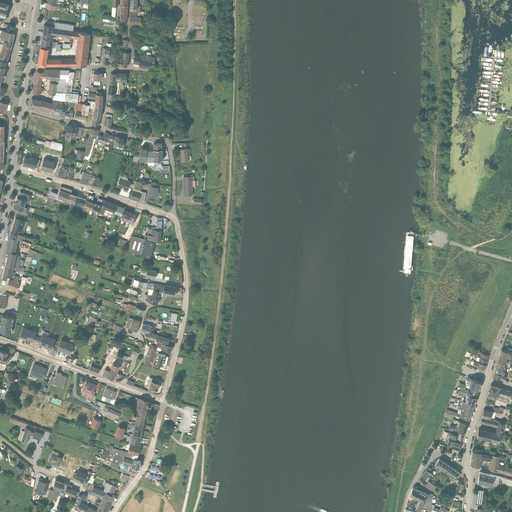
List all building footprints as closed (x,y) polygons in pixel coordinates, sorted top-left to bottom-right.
[(0,0),(0,19),(4,20),(6,16),(7,11),(8,7),(9,2),(0,0)] [(120,16),(120,18),(127,18),(128,4),(127,0),(120,0),(120,4),(120,11),(120,16)] [(137,15),(141,15),(143,15),(144,10),(140,10),(140,4),(138,4),(138,6),(130,6),(130,10),(137,10),(137,15)] [(130,10),(130,24),(141,24),(141,23),(140,23),(141,15),(137,15),(137,10),(130,10)] [(54,24),(54,26),(73,29),(74,23),(54,21),(54,24)] [(42,36),(50,38),(52,38),(53,33),(54,26),(54,24),(44,23),(42,36)] [(54,26),(53,33),(72,36),(73,29),(54,26)] [(2,29),(0,34),(5,36),(13,38),(15,32),(2,29)] [(61,58),(62,64),(62,65),(64,65),(75,64),(87,64),(87,57),(91,32),(79,30),(73,29),(72,36),(78,37),(75,57),(61,57),(61,58)] [(3,43),(12,45),(13,38),(5,36),(3,43)] [(41,44),(49,46),(50,38),(42,36),(41,44)] [(50,38),(49,46),(53,46),(54,46),(60,46),(60,45),(61,45),(61,43),(58,43),(58,40),(54,40),(52,40),(53,38),(52,38),(50,38)] [(3,43),(0,53),(9,55),(12,45),(3,43)] [(49,46),(41,44),(38,63),(45,64),(46,64),(48,52),(49,46)] [(106,46),(103,46),(102,45),(100,62),(105,63),(106,55),(109,56),(109,53),(110,48),(107,48),(107,46),(106,46)] [(48,52),(46,64),(55,64),(58,64),(62,64),(61,58),(49,59),(50,52),(48,52)] [(151,60),(154,61),(155,61),(155,55),(151,55),(151,54),(146,53),(146,54),(140,53),(140,55),(135,54),(133,62),(139,63),(139,65),(145,66),(150,66),(151,62),(151,60)] [(42,79),(57,81),(62,82),(63,82),(64,78),(64,76),(68,76),(69,75),(70,70),(70,68),(43,68),(43,70),(42,79)] [(34,83),(43,84),(45,85),(49,85),(48,92),(55,93),(57,81),(42,79),(43,70),(36,69),(34,81),(34,83)] [(69,75),(68,76),(68,78),(67,82),(68,82),(67,90),(78,92),(78,91),(76,90),(72,90),(74,76),(73,76),(74,73),(74,71),(74,70),(70,70),(69,75)] [(109,91),(115,92),(116,86),(116,84),(116,80),(118,80),(121,80),(121,82),(127,81),(127,71),(117,71),(117,72),(111,72),(108,91),(109,91)] [(62,82),(60,94),(60,98),(63,99),(64,99),(66,90),(67,90),(68,82),(67,82),(63,82),(62,82)] [(43,84),(34,83),(32,91),(40,93),(40,91),(42,92),(42,91),(42,88),(42,86),(43,84)] [(96,91),(96,92),(102,93),(103,91),(97,90),(97,86),(94,85),(90,85),(90,88),(89,90),(96,91)] [(66,90),(64,99),(76,101),(76,100),(78,101),(78,98),(78,96),(79,92),(78,92),(67,90),(66,90)] [(40,107),(42,99),(32,96),(30,105),(40,107)] [(56,102),(54,108),(65,111),(67,103),(64,102),(62,102),(63,99),(60,98),(53,97),(52,101),(56,102)] [(42,99),(40,107),(54,111),(54,108),(56,102),(52,101),(42,98),(42,99)] [(90,102),(89,106),(91,106),(95,107),(95,103),(96,99),(88,98),(87,102),(90,102)] [(90,102),(87,102),(83,101),(83,103),(82,106),(82,107),(81,111),(76,110),(75,116),(86,118),(87,112),(88,112),(89,106),(90,102)] [(95,103),(95,107),(93,115),(100,116),(102,104),(95,103)] [(66,113),(65,116),(72,118),(74,108),(71,107),(70,112),(66,111),(66,113)] [(100,116),(93,115),(92,122),(99,124),(100,116)] [(113,116),(105,115),(104,123),(104,124),(112,126),(113,116)] [(65,132),(67,132),(76,134),(78,125),(74,124),(67,123),(65,132)] [(85,150),(85,153),(88,154),(89,150),(91,144),(93,136),(96,137),(97,132),(90,130),(90,131),(88,137),(87,143),(85,150)] [(114,140),(116,134),(108,132),(108,131),(105,130),(103,135),(98,133),(97,139),(106,142),(107,138),(114,140)] [(116,134),(114,140),(114,143),(117,144),(121,145),(122,145),(124,137),(119,135),(116,134)] [(37,137),(36,142),(45,144),(62,149),(63,142),(52,139),(52,140),(46,139),(46,140),(37,137)] [(139,155),(139,157),(139,158),(149,160),(154,160),(154,159),(153,148),(147,149),(147,148),(147,146),(141,145),(139,155)] [(85,153),(85,150),(78,148),(75,148),(74,153),(77,154),(76,156),(84,158),(85,153)] [(153,148),(154,159),(162,159),(162,148),(153,148)] [(25,154),(23,163),(30,164),(29,165),(34,167),(37,157),(25,154)] [(53,170),(56,159),(45,156),(42,167),(53,170)] [(89,172),(89,174),(95,176),(95,174),(91,173),(92,169),(86,167),(85,171),(89,172)] [(89,174),(89,172),(83,170),(80,180),(87,182),(89,174)] [(89,174),(87,182),(93,184),(95,176),(89,174)] [(193,194),(193,175),(183,175),(183,194),(193,194)] [(120,177),(117,185),(124,188),(124,189),(127,190),(131,179),(127,178),(127,179),(120,177)] [(133,187),(140,189),(142,181),(135,179),(133,187)] [(155,186),(151,184),(150,184),(147,195),(156,197),(157,193),(158,189),(159,187),(155,186)] [(141,191),(139,199),(143,200),(146,191),(141,190),(140,189),(133,187),(133,189),(141,191)] [(57,195),(68,199),(69,196),(69,195),(70,192),(60,188),(58,192),(57,195)] [(141,191),(133,189),(130,197),(139,199),(141,191)] [(18,195),(26,198),(29,199),(31,193),(20,190),(18,195)] [(49,195),(58,199),(63,200),(67,201),(68,199),(57,195),(58,192),(57,192),(51,190),(49,195)] [(69,196),(68,199),(74,202),(77,194),(71,192),(70,192),(69,195),(69,196)] [(77,194),(74,202),(80,204),(82,205),(84,205),(87,198),(77,194)] [(16,201),(25,204),(25,201),(26,198),(18,195),(16,201)] [(58,199),(49,195),(47,201),(52,203),(54,203),(55,200),(58,201),(58,199)] [(87,198),(84,205),(92,208),(95,201),(92,200),(87,198)] [(108,208),(113,210),(114,211),(117,203),(105,198),(102,205),(108,208)] [(23,209),(24,205),(25,204),(16,201),(14,206),(23,209)] [(95,201),(92,208),(95,209),(98,210),(100,204),(101,203),(96,201),(95,201)] [(117,203),(114,211),(121,214),(121,213),(123,208),(124,208),(124,206),(117,203)] [(100,204),(98,210),(104,213),(107,214),(108,210),(112,212),(113,210),(108,208),(102,205),(100,204)] [(23,209),(14,206),(13,209),(17,211),(26,214),(27,211),(28,211),(29,206),(24,205),(23,209)] [(123,208),(121,213),(123,214),(122,217),(121,218),(126,220),(127,216),(130,217),(132,211),(124,208),(123,208)] [(18,232),(19,228),(22,229),(25,219),(24,218),(16,215),(11,230),(18,232)] [(148,233),(147,237),(160,239),(161,229),(161,228),(155,228),(152,227),(151,233),(148,233)] [(9,235),(19,238),(21,239),(23,234),(18,232),(11,230),(9,235)] [(406,231),(403,274),(411,274),(415,232),(406,231)] [(129,245),(128,249),(141,253),(150,256),(155,240),(146,238),(132,234),(129,245)] [(7,249),(16,251),(19,238),(9,235),(7,249)] [(121,237),(118,244),(124,246),(126,239),(121,237)] [(40,255),(41,252),(32,248),(33,246),(31,245),(30,247),(27,253),(39,259),(40,255)] [(8,254),(6,262),(14,264),(17,252),(16,251),(7,249),(6,254),(8,254)] [(17,252),(14,264),(14,265),(17,266),(17,267),(24,270),(25,267),(22,265),(20,264),(22,258),(18,257),(19,253),(17,252)] [(3,273),(7,274),(13,275),(13,274),(15,269),(13,269),(5,267),(3,273)] [(147,267),(147,268),(146,275),(155,277),(157,270),(147,267)] [(15,278),(13,277),(10,276),(7,284),(7,285),(17,289),(17,288),(19,283),(20,279),(15,278)] [(139,280),(138,285),(151,288),(153,288),(153,287),(154,283),(144,281),(139,280)] [(154,283),(153,287),(161,289),(163,290),(176,292),(177,286),(164,283),(164,284),(154,283)] [(153,287),(153,288),(152,289),(151,294),(159,297),(161,289),(153,287)] [(147,293),(146,298),(158,302),(159,297),(151,294),(147,293)] [(169,310),(168,314),(171,314),(170,318),(171,318),(176,320),(177,313),(172,311),(172,310),(169,310)] [(1,319),(13,324),(14,314),(8,314),(2,312),(1,319)] [(133,317),(129,327),(137,330),(140,320),(133,317)] [(13,324),(1,319),(0,322),(0,329),(12,331),(13,324)] [(190,321),(190,325),(191,325),(193,325),(193,328),(194,328),(196,328),(196,325),(198,325),(198,319),(197,319),(195,319),(195,322),(190,321)] [(150,332),(151,330),(153,325),(148,322),(147,324),(143,322),(141,327),(145,329),(145,330),(146,330),(150,332)] [(160,327),(159,330),(162,331),(163,325),(169,326),(169,328),(177,329),(177,325),(164,323),(162,322),(160,327)] [(25,324),(20,335),(32,340),(37,329),(25,324)] [(151,330),(149,337),(155,339),(157,336),(156,336),(157,332),(151,330)] [(42,332),(38,342),(52,347),(55,337),(42,332)] [(157,336),(155,339),(157,340),(162,341),(165,342),(168,343),(170,336),(165,335),(157,332),(156,336),(157,336)] [(61,337),(59,342),(72,348),(74,342),(61,337)] [(149,345),(156,348),(157,345),(161,346),(160,347),(163,347),(165,342),(162,341),(157,340),(155,344),(150,342),(149,345)] [(71,352),(72,348),(59,342),(57,347),(61,349),(67,352),(67,351),(71,352)] [(134,345),(132,351),(138,354),(140,347),(134,345)] [(156,348),(149,345),(146,355),(153,358),(156,348)] [(0,357),(6,359),(7,355),(7,354),(8,353),(12,355),(13,355),(14,352),(8,350),(0,347),(0,357)] [(146,357),(143,364),(148,365),(148,364),(151,365),(153,366),(154,363),(157,364),(162,365),(163,362),(166,363),(168,355),(158,351),(158,350),(156,349),(154,357),(153,360),(150,359),(149,359),(146,357)] [(501,349),(499,355),(508,357),(510,358),(511,358),(511,354),(509,354),(509,352),(501,349)] [(499,355),(497,362),(506,365),(504,370),(505,370),(506,371),(508,363),(509,360),(511,361),(511,359),(511,358),(510,358),(508,357),(499,355)] [(91,363),(100,366),(101,362),(102,359),(93,356),(92,359),(91,363)] [(469,359),(469,360),(474,362),(473,365),(477,367),(479,368),(478,371),(484,373),(485,369),(486,364),(478,362),(474,361),(469,359)] [(33,361),(29,373),(43,379),(48,367),(33,361)] [(100,366),(91,363),(89,368),(98,371),(100,366)] [(493,375),(493,376),(498,378),(504,380),(505,379),(507,375),(508,372),(508,371),(510,366),(511,366),(511,363),(508,363),(506,371),(505,370),(503,376),(494,372),(493,375)] [(109,369),(105,368),(105,367),(102,374),(114,378),(117,372),(109,369)] [(495,367),(494,372),(503,376),(505,370),(504,370),(495,367)] [(52,382),(53,382),(63,386),(67,375),(61,373),(62,372),(57,370),(55,375),(52,382)] [(468,383),(467,386),(468,386),(469,387),(473,388),(479,390),(481,382),(475,380),(468,377),(467,378),(467,379),(471,380),(470,383),(468,383)] [(86,392),(85,395),(92,398),(93,395),(94,393),(95,390),(97,383),(86,379),(82,390),(82,391),(86,392)] [(151,379),(149,385),(148,387),(153,389),(153,388),(157,389),(158,385),(159,381),(152,379),(151,379)] [(490,384),(487,395),(495,398),(498,387),(490,384)] [(106,395),(109,396),(113,398),(116,390),(106,386),(103,394),(106,395)] [(461,389),(460,391),(468,394),(467,394),(470,395),(476,397),(479,390),(473,388),(469,387),(468,390),(468,391),(466,390),(465,389),(462,388),(461,389)] [(498,387),(495,398),(508,402),(511,391),(498,387)] [(458,393),(458,395),(461,396),(460,400),(465,401),(474,404),(476,397),(470,395),(467,394),(463,393),(459,391),(458,393)] [(137,408),(140,397),(136,395),(134,405),(129,404),(129,406),(133,407),(137,408)] [(137,408),(147,410),(149,399),(140,396),(140,397),(137,408)] [(459,399),(457,405),(458,405),(472,410),(472,409),(474,404),(465,401),(460,400),(459,399)] [(109,404),(109,405),(120,411),(121,410),(123,404),(119,403),(119,404),(114,402),(113,404),(110,403),(109,404)] [(108,405),(107,409),(106,410),(118,415),(120,411),(109,405),(108,405)] [(456,412),(455,415),(459,416),(469,420),(472,410),(458,405),(458,407),(457,409),(461,410),(460,414),(456,412)] [(147,410),(137,408),(137,410),(133,409),(133,414),(136,414),(135,420),(135,421),(144,423),(145,416),(147,410)] [(481,417),(489,419),(490,419),(492,411),(483,409),(481,417)] [(11,416),(9,420),(26,425),(27,422),(11,416)] [(94,416),(91,424),(98,427),(101,419),(94,416)] [(134,423),(133,426),(134,427),(142,428),(144,423),(135,421),(135,420),(134,423)] [(454,427),(453,431),(460,434),(461,431),(465,432),(465,431),(468,424),(458,420),(456,426),(454,427)] [(498,426),(496,434),(500,435),(504,436),(507,424),(504,423),(499,422),(498,426)] [(122,436),(124,432),(126,426),(118,424),(115,434),(122,436)] [(23,432),(20,440),(26,442),(29,434),(32,435),(36,437),(40,438),(43,431),(38,430),(38,429),(36,428),(35,427),(34,430),(31,429),(31,428),(31,427),(25,426),(25,427),(23,432)] [(132,432),(132,434),(141,436),(142,428),(134,427),(132,432)] [(478,429),(476,437),(477,437),(483,439),(485,431),(479,429),(478,429)] [(444,437),(442,441),(445,442),(452,444),(451,447),(451,448),(459,451),(460,447),(453,444),(454,441),(456,434),(448,431),(446,438),(444,437)] [(485,431),(483,439),(492,441),(494,433),(485,431)] [(494,433),(492,441),(498,442),(500,435),(496,434),(494,433)] [(132,434),(131,440),(130,440),(141,443),(142,436),(141,436),(132,434)] [(128,451),(138,454),(141,444),(130,441),(128,451)] [(120,454),(124,455),(133,457),(137,458),(138,454),(128,451),(122,449),(119,448),(113,447),(114,444),(109,443),(108,445),(106,445),(105,448),(109,449),(108,450),(110,450),(112,451),(114,452),(120,454)] [(112,451),(110,450),(110,451),(103,449),(101,456),(108,458),(111,459),(116,461),(119,462),(121,460),(123,460),(124,455),(120,454),(114,452),(112,451)] [(57,453),(52,451),(48,459),(53,461),(52,462),(54,463),(55,463),(58,465),(62,455),(58,454),(57,453)] [(470,464),(470,465),(479,466),(479,467),(479,466),(480,459),(481,453),(482,453),(479,453),(479,452),(475,451),(475,452),(472,451),(471,461),(470,464)] [(481,453),(480,459),(489,460),(488,468),(488,469),(490,469),(490,468),(492,455),(485,454),(482,453),(481,453)] [(124,455),(123,460),(132,463),(131,465),(129,464),(127,469),(135,472),(136,469),(138,469),(139,466),(139,467),(141,459),(137,458),(133,457),(124,455)] [(490,468),(490,469),(506,473),(507,466),(506,466),(500,465),(500,464),(498,464),(499,456),(492,455),(490,468)] [(436,463),(434,465),(438,468),(440,469),(438,471),(441,474),(443,472),(444,469),(445,470),(448,465),(439,459),(436,463)] [(444,469),(443,472),(454,480),(459,473),(448,465),(445,470),(444,469)] [(88,479),(88,480),(92,481),(94,478),(93,477),(94,474),(94,473),(96,469),(93,468),(89,466),(88,470),(88,469),(87,472),(84,478),(85,478),(88,479)] [(428,467),(421,475),(427,480),(428,480),(432,474),(432,473),(432,472),(432,471),(431,471),(432,470),(428,467)] [(24,474),(23,478),(29,480),(30,476),(31,476),(33,477),(34,470),(32,470),(31,474),(30,474),(29,476),(25,474),(24,474)] [(73,471),(70,477),(79,481),(81,475),(73,471)] [(479,472),(478,483),(481,483),(486,484),(492,486),(493,480),(494,475),(483,473),(479,472)] [(39,478),(35,489),(45,492),(48,481),(48,480),(39,478)] [(109,490),(108,491),(113,493),(116,484),(108,480),(107,480),(107,481),(105,484),(104,488),(106,489),(109,490)] [(427,480),(424,485),(431,489),(434,491),(437,486),(434,484),(428,480),(427,480)] [(109,490),(106,489),(93,484),(90,491),(103,495),(105,489),(108,491),(109,490)] [(57,487),(53,485),(50,495),(49,500),(51,501),(53,496),(54,493),(58,495),(60,488),(57,487)] [(76,494),(78,488),(67,485),(65,491),(76,494)] [(409,494),(408,497),(409,498),(411,499),(413,500),(413,499),(415,500),(416,498),(418,494),(416,493),(418,489),(417,489),(413,487),(412,488),(409,494)] [(105,489),(103,495),(100,501),(109,505),(112,499),(114,493),(113,493),(108,491),(105,489)] [(418,489),(416,493),(418,494),(416,498),(418,499),(419,499),(420,500),(424,502),(425,500),(426,502),(430,504),(432,497),(432,496),(432,495),(432,494),(431,494),(430,494),(429,495),(428,495),(428,494),(422,491),(418,489)] [(78,504),(78,505),(85,509),(86,507),(87,507),(88,504),(80,500),(82,497),(81,497),(82,494),(79,492),(74,503),(75,503),(78,504)] [(416,508),(416,509),(420,511),(422,506),(428,509),(426,511),(423,511),(431,511),(434,505),(430,504),(426,502),(425,500),(424,502),(420,500),(419,502),(416,508)] [(98,506),(107,510),(109,505),(100,501),(98,506)]
